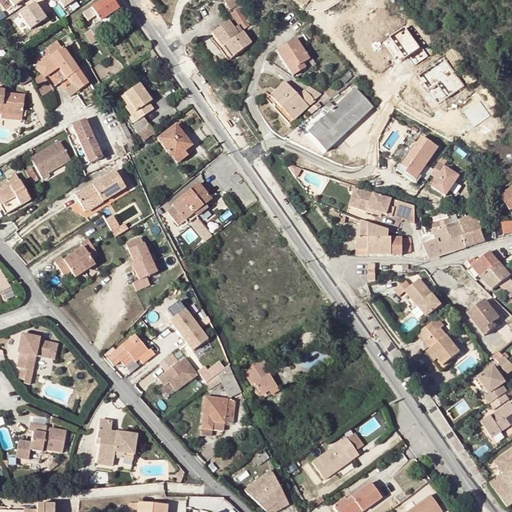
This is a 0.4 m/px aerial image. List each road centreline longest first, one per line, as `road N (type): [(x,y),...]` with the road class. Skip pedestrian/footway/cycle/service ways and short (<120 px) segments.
road 1 (primary): [(463,469),(139,0)]
road 2 (residential): [(39,302),(241,511)]
